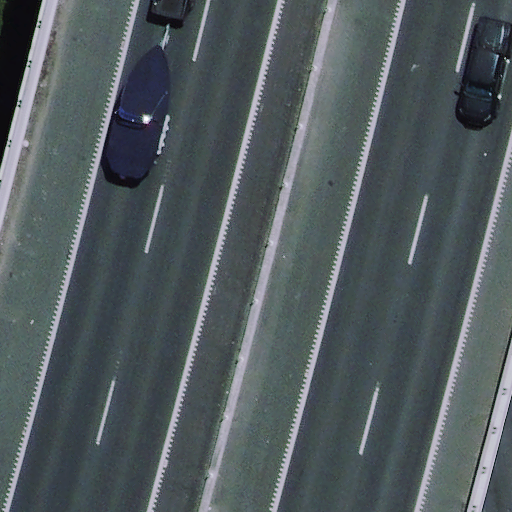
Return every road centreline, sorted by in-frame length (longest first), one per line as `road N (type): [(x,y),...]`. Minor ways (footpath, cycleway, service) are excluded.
road 1 (unclassified): [(434,511),(290,0)]
road 2 (motorway): [(148,511),(247,0)]
road 3 (motorway): [(511,16),(388,511)]
